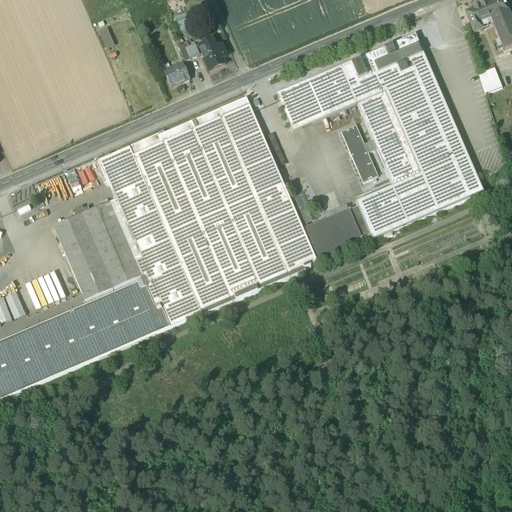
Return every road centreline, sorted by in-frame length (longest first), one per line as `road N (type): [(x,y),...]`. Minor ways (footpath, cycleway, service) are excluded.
road 1 (track): [(0,431),(91,396),(155,350),(511,196)]
road 2 (tertiary): [(453,0),(0,193)]
